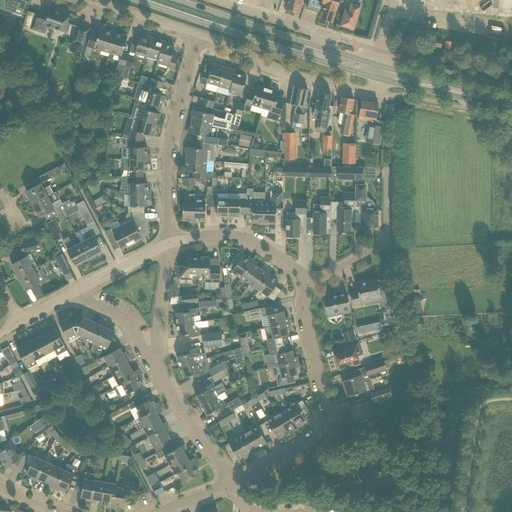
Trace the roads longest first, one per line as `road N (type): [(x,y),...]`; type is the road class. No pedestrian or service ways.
road 1 (residential): [(230,483),(300,448),(327,422),(304,307),(311,281)]
road 2 (secondary): [(138,0),(375,77)]
road 3 (residential): [(165,245),(170,129),(200,35)]
road 4 (residential): [(200,35),(291,76),(372,93),(375,77)]
road 5 (secondary): [(330,50),(178,0)]
road 6 (residential): [(311,281),(247,240),(199,236),(165,245)]
road 7 (residential): [(230,483),(154,366)]
road 8 (secondary): [(375,77),(511,106)]
road 9 (secondary): [(511,96),(378,64)]
road 10 (residential): [(330,50),(321,34),(217,0)]
road 11 (residential): [(154,366),(165,245)]
